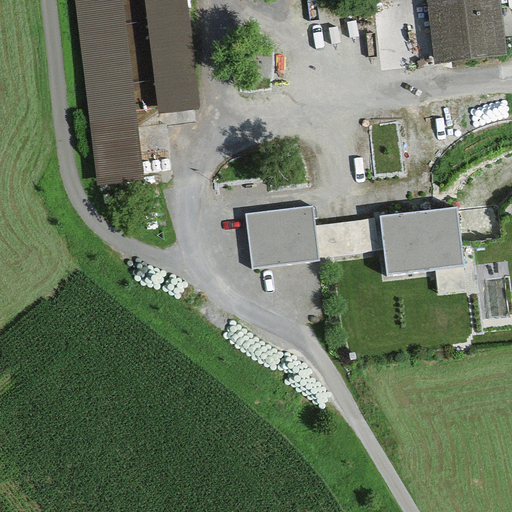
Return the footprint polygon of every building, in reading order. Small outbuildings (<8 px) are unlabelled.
[(115,0),(71,0),(96,188),(139,183),(115,0)] [(182,0),(143,0),(159,113),(197,108),(182,0)] [(432,0),(441,68),(502,60),(494,0),(432,0)] [(380,67),(372,30),(258,55),(266,92),(380,67)] [(411,218),(380,222),(384,256),(387,283),(463,275),(455,202),(410,206),(411,218)] [(313,211),(245,220),(252,274),(384,256),(380,222),(316,230),(313,211)]
